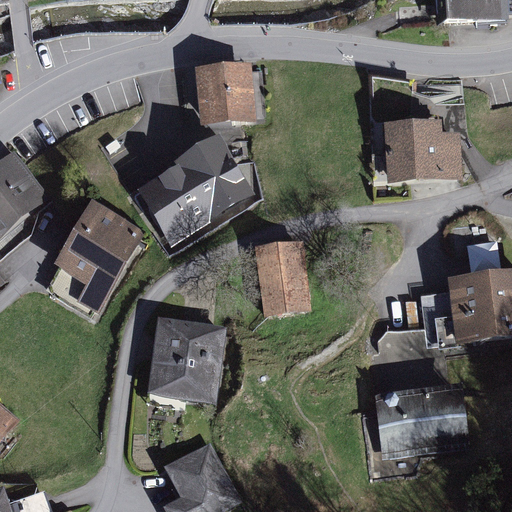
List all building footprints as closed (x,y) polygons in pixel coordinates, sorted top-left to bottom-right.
[(511,0),(444,0),(444,19),(509,18),(509,14),(511,13),(511,0)] [(256,80),(198,84),(202,134),(259,130),(256,80)] [(416,129),(389,130),(392,181),(459,177),(457,144),(438,145),(436,121),(416,123),(416,129)] [(219,137),(128,190),(162,248),(252,195),(219,137)] [(0,239),(44,201),(12,164),(0,173),(0,239)] [(86,239),(52,297),(92,321),(139,241),(93,214),(80,236),(86,239)] [(297,250),(259,254),(266,318),(304,314),(297,250)] [(454,296),(458,326),(440,329),(442,347),(511,338),(511,282),(454,290),(454,296)] [(458,326),(454,296),(422,301),(426,332),(429,349),(442,347),(440,329),(458,326)] [(224,335),(165,327),(156,397),(215,405),(224,335)] [(385,407),(450,399),(442,347),(429,349),(426,332),(386,338),(377,345),(385,407)] [(385,407),(383,407),(389,456),(463,446),(457,398),(450,399),(385,407)] [(0,412),(0,443),(15,425),(0,412)] [(227,511),(242,504),(209,449),(167,473),(178,492),(172,495),(178,506),(167,511),(227,511)] [(0,511),(47,511),(42,497),(8,509),(2,494),(0,494),(0,511)]
